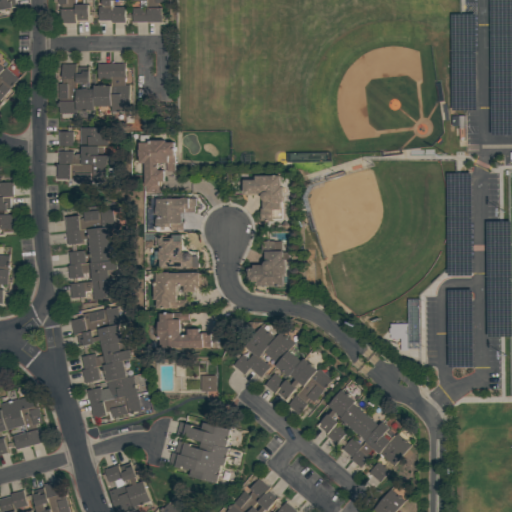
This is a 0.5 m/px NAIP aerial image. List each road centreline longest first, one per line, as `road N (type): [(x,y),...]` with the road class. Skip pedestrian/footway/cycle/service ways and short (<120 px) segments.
road 1 (residential): [(36,0),(40,254),(58,376),(97,511)]
road 2 (residential): [(143,45),(144,83),(163,83),(161,45),(39,47)]
road 3 (residential): [(226,229),(224,265),(234,297),(300,311),(345,343)]
road 4 (residential): [(382,374),(435,431),(434,511)]
road 5 (residential): [(248,400),(364,499)]
road 6 (residential): [(132,441),(0,479)]
